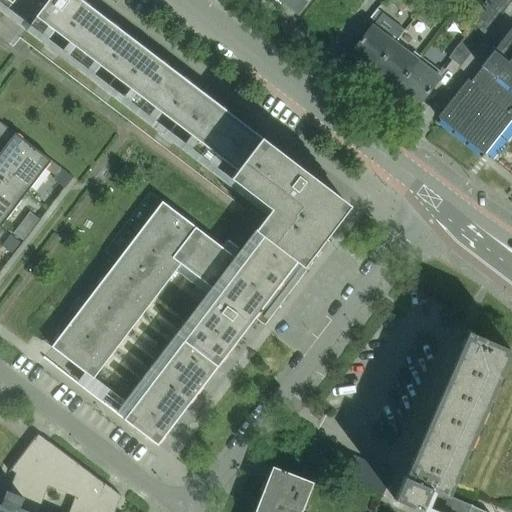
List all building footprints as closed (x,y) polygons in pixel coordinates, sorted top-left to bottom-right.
[(49,0),(34,20),(237,173),(232,180),(271,210),(255,231),(297,262),(304,268),(320,247),(351,206),(344,201),(293,162),(80,0),(49,0)] [(277,0),(296,14),(307,0),(277,0)] [(404,0),(393,0),(391,3),(401,11),(407,2),(404,0)] [(483,37),(511,0),(484,0),(466,24),(471,27),(477,32),(483,37)] [(424,8),(416,19),(430,30),(438,20),(424,8)] [(372,73),(395,43),(372,25),(350,55),(372,73)] [(471,27),(464,37),(470,42),(477,32),(471,27)] [(511,31),(510,30),(480,67),(481,68),(470,81),(467,79),(437,117),(484,155),(511,118),(511,31)] [(460,67),(476,47),(470,42),(464,37),(448,58),(460,67)] [(372,73),(395,90),(417,60),(395,43),(372,73)] [(440,77),(417,60),(395,90),(417,107),(440,77)] [(0,122),(0,145),(4,148),(0,153),(0,173),(8,180),(33,147),(15,134),(0,122)] [(50,162),(51,161),(33,147),(8,180),(26,193),(46,168),(50,162)] [(50,162),(46,168),(56,175),(60,169),(50,162)] [(0,190),(8,180),(0,173),(0,190)] [(8,180),(0,190),(0,223),(2,225),(26,193),(8,180)] [(162,202),(51,347),(85,373),(93,379),(180,265),(219,294),(124,419),(123,420),(157,446),(240,337),(241,336),(254,318),(276,289),(297,262),(255,231),(234,258),(233,256),(238,250),(226,241),(222,248),(162,202)] [(18,228),(14,233),(24,241),(28,235),(18,228)] [(10,236),(2,246),(11,253),(19,243),(10,236)] [(485,511),(449,496),(511,351),(473,334),(410,479),(404,476),(394,499),(422,511),(485,511)] [(96,511),(94,511),(103,483),(49,441),(46,445),(35,436),(11,468),(9,471),(10,472),(11,470),(16,473),(9,492),(7,491),(1,506),(4,507),(1,511),(96,511)] [(325,443),(314,439),(304,460),(316,465),(325,443)] [(327,470),(336,448),(325,443),(316,465),(327,470)] [(338,475),(348,453),(336,448),(327,470),(338,475)] [(349,480),(359,458),(348,453),(338,475),(349,480)] [(361,485),(370,463),(359,458),(349,480),(361,485)] [(372,490),(381,468),(370,463),(361,485),(372,490)] [(272,467),(254,511),(301,511),(312,483),(272,467)] [(372,490),(383,494),(392,473),(381,468),(372,490)]
